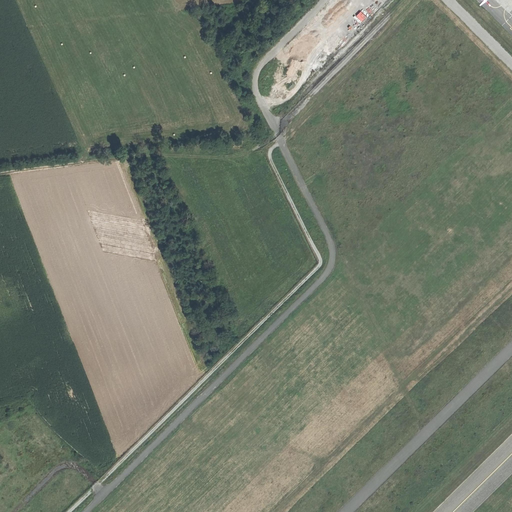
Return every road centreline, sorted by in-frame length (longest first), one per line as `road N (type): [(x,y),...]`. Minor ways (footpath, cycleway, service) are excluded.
road 1 (unclassified): [(323,0),(254,77),(278,135)]
road 2 (track): [(0,173),(120,161)]
